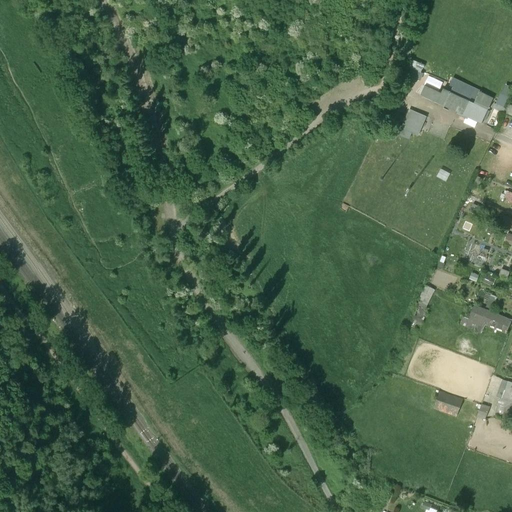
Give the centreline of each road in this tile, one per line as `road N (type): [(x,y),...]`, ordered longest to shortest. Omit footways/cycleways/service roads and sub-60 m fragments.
road 1 (track): [(340,511),(285,410),(216,326),(171,226)]
road 2 (track): [(0,286),(166,511)]
road 3 (track): [(171,226),(341,104),(381,90)]
road 4 (track): [(171,226),(140,99),(100,0)]
road 5 (track): [(381,90),(511,142)]
